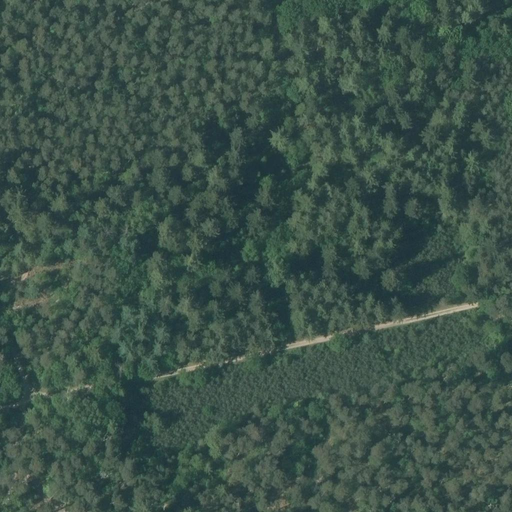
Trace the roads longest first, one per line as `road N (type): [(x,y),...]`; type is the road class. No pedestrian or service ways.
road 1 (track): [(0,407),(511,297)]
road 2 (track): [(5,511),(25,401),(16,350),(0,322)]
